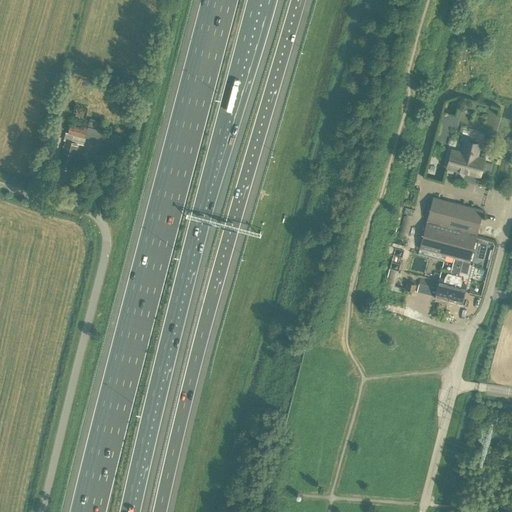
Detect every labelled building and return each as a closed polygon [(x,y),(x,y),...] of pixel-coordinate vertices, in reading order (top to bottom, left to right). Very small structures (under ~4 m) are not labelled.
[(72,117),(85,121),(88,106),(75,103),(72,117)] [(68,133),(75,135),(76,134),(99,141),(100,138),(98,138),(99,135),(106,137),(107,132),(106,132),(104,132),(105,131),(100,130),(101,126),(103,122),(94,119),(91,118),(89,124),(71,119),(68,133)] [(60,167),(70,169),(73,155),(74,155),(77,143),(66,140),(63,152),(60,167)] [(463,156),(451,153),(448,164),(457,167),(456,170),(480,176),(481,171),(484,172),(486,164),(483,163),(484,161),(475,159),(477,152),(478,153),(480,143),(465,140),(463,149),(465,149),(463,156)] [(428,216),(426,222),(464,232),(477,235),(483,210),(433,197),(431,203),(428,216)] [(431,203),(425,202),(422,214),(428,216),(431,203)] [(402,231),(410,232),(412,217),(404,216),(402,231)] [(447,299),(464,232),(426,222),(420,247),(454,256),(450,273),(447,273),(445,276),(444,278),(439,277),(434,296),(447,299)] [(477,235),(464,232),(447,299),(462,303),(467,284),(461,283),(462,281),(461,277),(459,276),(463,259),(470,260),(477,235)] [(393,254),(395,247),(386,245),(385,252),(393,254)] [(404,250),(395,247),(393,254),(390,268),(398,270),(400,263),(397,262),(399,256),(402,256),(404,250)] [(386,284),(394,286),(398,270),(390,268),(386,284)] [(434,282),(420,278),(416,291),(431,295),(434,282)] [(415,285),(407,283),(405,289),(413,291),(415,285)]
